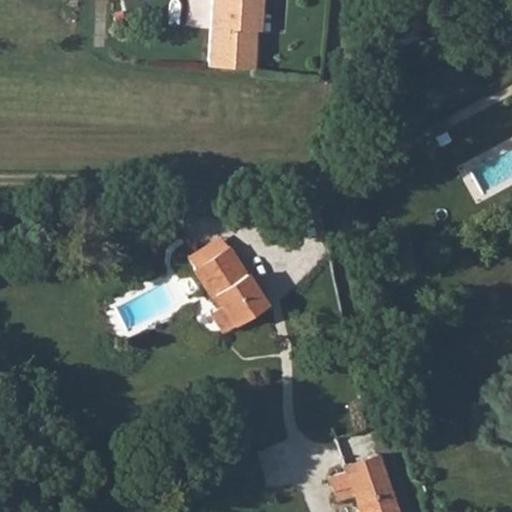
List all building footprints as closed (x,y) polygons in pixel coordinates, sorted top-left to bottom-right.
[(259,0),(210,0),(206,66),(250,69),(254,20),(258,20),(259,0)] [(402,0),(377,9),(386,32),(388,37),(414,28),(415,27),(416,26),(416,24),(406,0),(402,0)] [(386,32),(375,36),(381,51),(417,38),(414,28),(388,37),(386,32)] [(204,260),(226,246),(220,237),(198,250),(204,260)] [(223,330),(263,305),(226,246),(204,260),(198,250),(190,255),(187,258),(192,267),(191,268),(209,296),(212,294),(219,304),(211,310),(223,330)] [(335,501),(351,496),(356,511),(394,511),(387,489),(375,453),(344,463),(340,465),(342,471),(327,476),(335,501)] [(15,467),(8,470),(12,481),(20,478),(15,467)]
